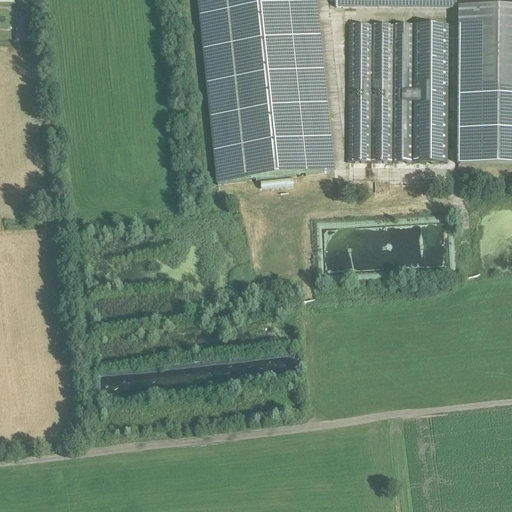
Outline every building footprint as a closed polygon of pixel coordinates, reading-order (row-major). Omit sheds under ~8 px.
[(308,0),(198,0),(218,186),(327,174),(308,0)] [(334,0),(334,9),(456,10),(455,0),(334,0)] [(511,8),(459,8),(457,164),(511,164),(511,8)] [(17,14),(17,28),(34,28),(34,14),(17,14)] [(350,27),(349,164),(447,164),(448,27),(350,27)] [(358,178),(351,180),(353,186),(360,185),(358,178)]
